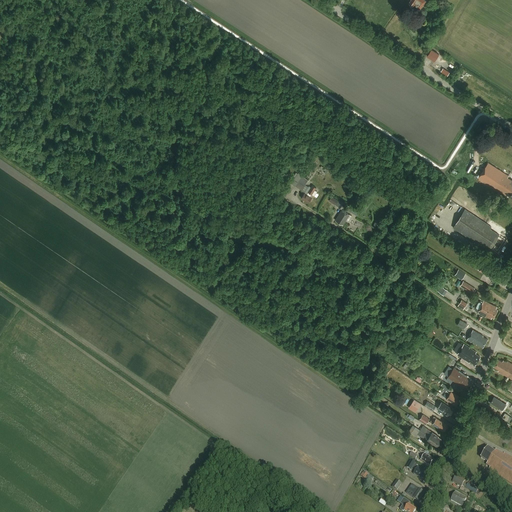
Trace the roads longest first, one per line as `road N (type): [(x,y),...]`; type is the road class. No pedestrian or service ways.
road 1 (secondary): [(511,127),(317,0)]
road 2 (secondary): [(428,511),(493,344)]
road 3 (residential): [(497,333),(372,249)]
